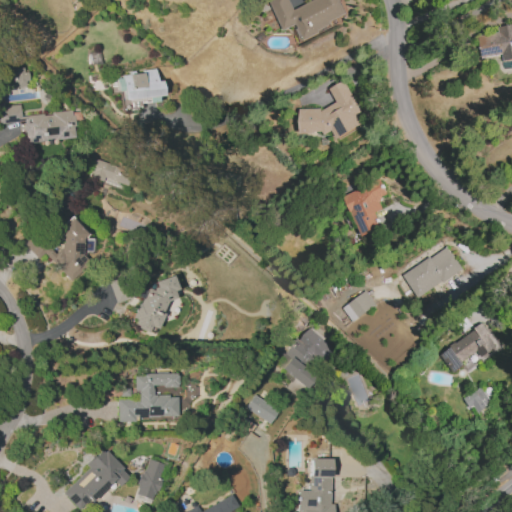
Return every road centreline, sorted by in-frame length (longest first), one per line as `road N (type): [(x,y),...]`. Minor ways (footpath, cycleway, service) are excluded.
road 1 (residential): [(511,222),(471,205),(415,136),(401,97),(388,0)]
road 2 (residential): [(0,439),(18,407),(26,352),(0,287)]
